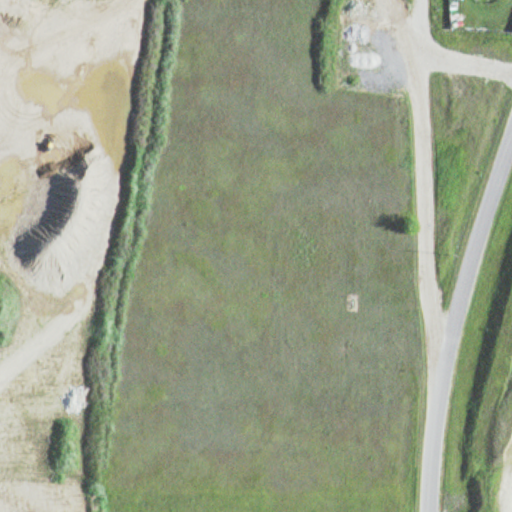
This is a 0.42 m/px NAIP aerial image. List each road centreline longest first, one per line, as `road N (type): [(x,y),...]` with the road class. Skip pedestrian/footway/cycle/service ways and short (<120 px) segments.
road 1 (residential): [(423,511),(438,357),(511,109)]
road 2 (residential): [(412,0),(419,256),(438,357)]
